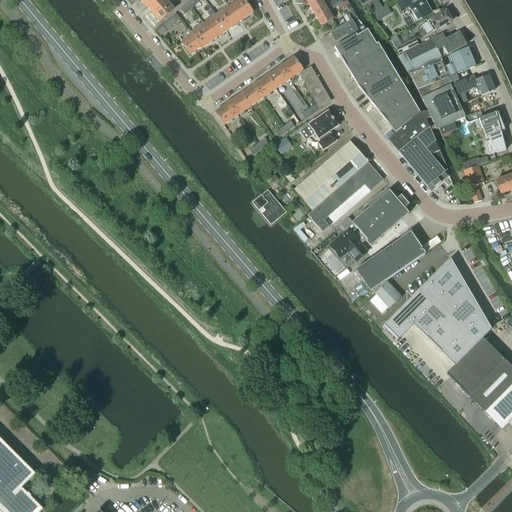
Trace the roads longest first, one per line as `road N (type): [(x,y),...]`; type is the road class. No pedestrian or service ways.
road 1 (secondary): [(367,405),(18,0)]
road 2 (residential): [(511,208),(454,216),(427,207),(317,60),(288,45)]
road 3 (residential): [(112,0),(202,101),(288,45)]
road 4 (residential): [(511,118),(455,0)]
